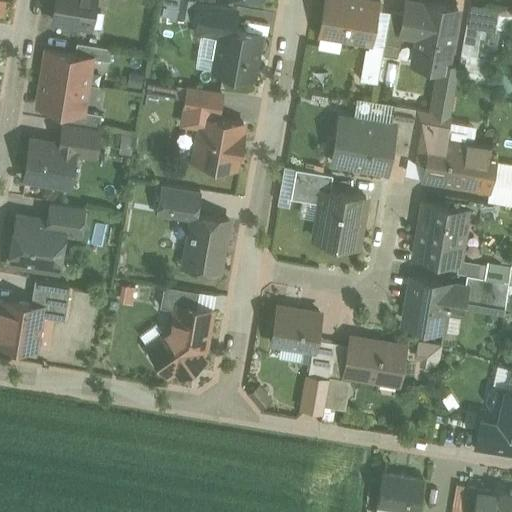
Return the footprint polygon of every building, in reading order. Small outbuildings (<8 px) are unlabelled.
[(56,0),(53,20),(67,22),(72,29),(78,24),(91,26),(95,0),(56,0)] [(160,0),(159,9),(190,14),(192,0),(160,0)] [(237,7),(202,0),(197,32),(220,36),(222,26),(234,28),(237,7)] [(376,2),(363,0),(326,0),(320,33),(370,42),(371,42),(378,1),(377,0),(376,2)] [(458,9),(409,0),(406,0),(405,13),(401,33),(402,33),(418,36),(413,63),(440,68),(447,69),(447,65),(458,9)] [(405,13),(391,11),(385,42),(400,45),(402,33),(401,33),(405,13)] [(234,28),(222,26),(220,36),(214,69),(254,76),(261,33),(234,28)] [(113,48),(77,42),(75,54),(92,57),(92,58),(110,61),(113,48)] [(371,42),(370,42),(369,48),(366,47),(360,79),(378,82),(385,44),(371,42)] [(75,54),(47,50),(43,77),(87,84),(92,58),(92,57),(75,54)] [(447,69),(440,68),(432,109),(450,112),(451,113),(459,67),(447,65),(447,69)] [(87,84),(43,77),(38,105),(66,109),(83,112),(83,111),(87,84)] [(148,78),(143,101),(156,104),(161,81),(148,78)] [(188,85),(163,81),(161,93),(186,98),(188,85)] [(221,91),(188,85),(186,98),(182,122),(200,125),(202,115),(216,117),(217,112),(218,112),(222,92),(221,92),(221,91)] [(432,109),(417,106),(415,118),(409,153),(427,157),(431,134),(446,137),(450,112),(432,109)] [(102,114),(83,111),(83,112),(66,109),(64,121),(100,127),(102,114)] [(394,124),(340,114),(332,160),(387,170),(391,150),(395,124),(394,124)] [(216,117),(202,115),(200,125),(194,159),(211,162),(214,166),(228,169),(233,166),(236,166),(238,155),(240,155),(244,134),(242,133),(244,122),(216,117)] [(415,118),(395,115),(394,124),(395,124),(391,150),(409,153),(415,118)] [(100,127),(64,121),(61,143),(75,145),(74,153),(95,157),(100,127)] [(446,137),(431,134),(427,157),(424,177),(470,185),(471,179),(475,177),(476,170),(473,166),(474,164),(482,165),(482,167),(493,169),(497,146),(446,137)] [(61,143),(32,138),(25,178),(63,184),(66,163),(72,164),(74,153),(75,145),(61,143)] [(333,173),(297,167),(293,189),(322,194),(323,188),(330,189),(333,173)] [(200,189),(163,182),(158,208),(193,214),(194,212),(196,212),(200,189)] [(330,189),(323,188),(322,194),(314,237),(358,244),(366,196),(330,189)] [(482,199),(451,194),(448,205),(468,209),(466,218),(478,220),(482,199)] [(84,205),(52,200),(48,220),(66,223),(64,233),(80,235),(84,205)] [(448,205),(425,201),(416,252),(459,260),(466,218),(468,209),(448,205)] [(196,212),(194,212),(193,214),(191,229),(187,228),(187,232),(190,232),(184,263),(220,270),(229,218),(196,212)] [(48,220),(18,215),(13,246),(10,248),(9,255),(11,258),(10,262),(58,270),(64,233),(66,223),(48,220)] [(509,281),(468,274),(465,285),(467,286),(464,300),(506,307),(509,281)] [(465,285),(411,276),(404,319),(425,323),(424,325),(443,329),(448,304),(463,307),(464,300),(467,286),(465,285)] [(70,284),(35,279),(31,303),(43,305),(41,315),(65,319),(70,284)] [(200,291),(164,284),(160,305),(176,308),(177,303),(197,306),(200,291)] [(215,293),(200,291),(197,306),(212,309),(213,309),(215,293)] [(31,303),(3,299),(0,320),(0,342),(36,348),(41,315),(43,305),(31,303)] [(197,306),(177,303),(176,308),(171,335),(170,335),(151,349),(168,374),(177,368),(181,374),(204,358),(200,352),(206,348),(213,309),(212,309),(197,306)] [(321,312),(278,305),(272,340),(313,347),(314,348),(316,338),(321,312)] [(383,343),(352,337),(351,343),(353,343),(347,373),(398,382),(405,345),(383,341),(383,343)] [(335,341),(316,338),(314,348),(313,347),(308,375),(329,379),(335,341)] [(351,343),(335,341),(329,379),(346,381),(347,373),(353,343),(351,343)] [(511,365),(506,390),(496,387),(496,388),(491,390),(489,400),(492,405),(502,407),(499,421),(492,420),(482,418),(480,424),(511,430),(511,365)] [(346,381),(329,379),(324,404),(341,408),(346,381)] [(260,383),(247,389),(254,406),(268,400),(260,383)] [(511,430),(480,424),(475,448),(511,453),(511,430)] [(424,478),(383,471),(377,504),(418,510),(424,478)] [(453,483),(451,511),(467,511),(469,483),(453,483)] [(511,511),(511,492),(478,487),(473,511),(511,511)]
